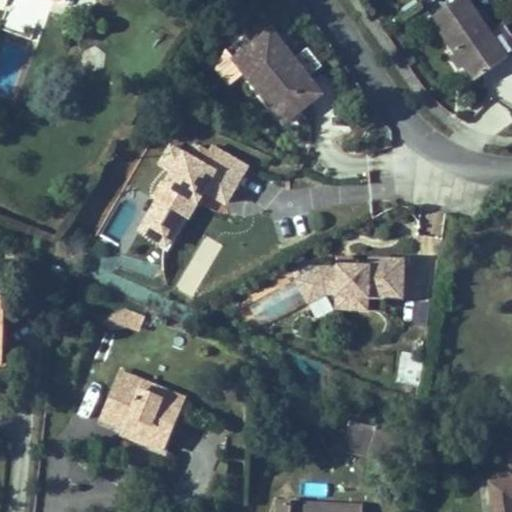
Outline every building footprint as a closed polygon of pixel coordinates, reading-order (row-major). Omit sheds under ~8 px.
[(489,33),(466,0),(456,0),(431,17),(457,55),(463,65),(474,81),(507,59),(489,33)] [(511,54),(511,35),(503,23),(489,33),(507,59),(511,54)] [(80,41),(80,31),(70,30),(70,40),(80,41)] [(293,60),(271,31),(234,59),(284,123),(320,94),(307,78),(293,60)] [(321,67),(307,48),(293,60),(307,78),(321,67)] [(463,65),(457,55),(452,58),(459,68),(463,65)] [(237,182),(246,167),(212,147),(208,153),(199,148),(193,159),(184,154),(173,172),(167,184),(164,182),(153,198),(157,201),(140,230),(166,245),(183,215),(179,212),(188,197),(191,199),(198,187),(203,190),(222,201),(231,185),(235,187),(237,182)] [(173,172),(184,154),(171,147),(161,164),(173,172)] [(225,203),(235,187),(231,185),(222,201),(225,203)] [(196,202),(203,190),(198,187),(191,199),(196,202)] [(188,217),(196,202),(191,199),(188,197),(179,212),(183,215),(188,217)] [(159,269),(165,250),(136,240),(129,260),(159,269)] [(403,300),(404,259),(368,260),(368,267),(353,267),(337,267),(336,270),(331,270),(319,270),(295,279),(308,305),(326,298),(335,298),(335,300),(368,300),(403,300)] [(368,312),(368,300),(335,300),(335,312),(368,312)] [(416,302),(411,330),(424,332),(429,305),(416,302)] [(396,387),(416,389),(418,355),(398,353),(396,387)] [(161,450),(179,407),(160,399),(140,391),(143,382),(121,373),(102,419),(124,429),(134,433),(131,438),(142,443),(161,450)] [(160,399),(163,390),(143,382),(140,391),(160,399)] [(402,465),(408,434),(355,421),(346,452),(402,465)] [(131,438),(134,433),(124,429),(122,435),(131,438)] [(511,511),(511,477),(488,481),(491,511),(511,511)] [(362,511),(363,507),(274,503),(273,511),(362,511)]
